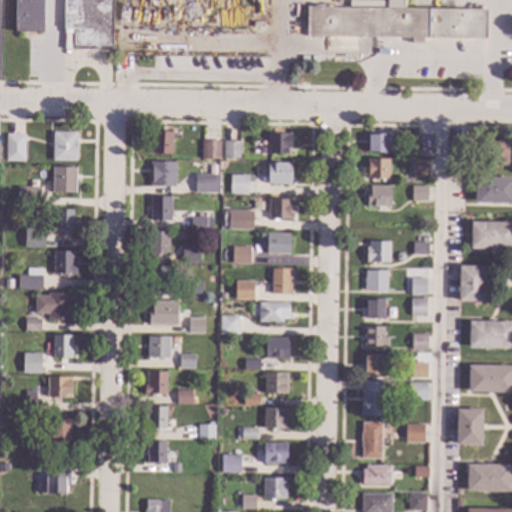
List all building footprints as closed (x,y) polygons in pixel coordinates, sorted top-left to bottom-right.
[(42,0),(42,32),(13,32),(13,0),(42,0)] [(110,0),(110,47),(98,47),(98,51),(85,50),(85,48),(70,48),(70,32),(62,32),(62,0),(110,0)] [(403,0),(403,9),(485,10),(485,39),(422,38),(422,44),(410,44),(410,39),(305,37),(306,8),(385,9),(385,0),(403,0)] [(172,133),(170,155),(151,154),(153,132),(172,133)] [(74,143),(75,143),(75,162),(52,161),(52,133),(75,133),(74,143)] [(291,148),(287,148),(287,155),(267,154),(267,133),(291,134),(291,148)] [(387,135),(387,153),(367,152),(367,134),(387,135)] [(23,161),(5,161),(5,135),(23,135),(23,161)] [(429,151),(414,151),(414,135),(430,135),(429,151)] [(464,156),(450,155),(450,140),(464,140),(464,156)] [(219,160),(200,160),(200,141),(218,142),(219,142),(219,160)] [(507,166),(489,166),(489,141),(507,141),(507,166)] [(239,159),(222,158),(222,142),(236,142),(239,142),(239,159)] [(427,160),(427,176),(411,176),(411,159),(427,160)] [(388,180),(366,179),(366,160),(389,160),(388,180)] [(174,163),(174,188),(148,187),(149,162),(174,163)] [(289,185),(266,184),(267,181),(263,181),(263,176),(267,176),(267,163),(290,164),(289,185)] [(75,193),(51,193),(52,168),(75,168),(75,193)] [(218,194),(194,193),(194,175),(218,175),(218,194)] [(246,195),(247,176),(229,176),(228,194),(246,195)] [(254,194),(239,194),(239,178),(254,178),(254,194)] [(511,204),(474,203),(474,178),(511,178),(511,204)] [(390,208),(365,207),(365,189),(369,189),(369,187),(390,187),(390,208)] [(426,202),(406,202),(406,187),(426,187),(426,202)] [(43,207),(26,207),(26,204),(22,204),(22,195),(26,195),(26,193),(43,193),(43,207)] [(170,222),(149,222),(149,197),(171,197),(170,222)] [(289,220),(267,219),(268,200),(290,200),(289,220)] [(73,233),(53,232),(53,210),(73,211),(73,233)] [(251,229),(227,229),(227,211),(251,212),(251,229)] [(206,229),(190,229),(190,218),(206,218),(206,229)] [(511,249),(468,249),(469,223),(511,223),(511,249)] [(44,248),(28,248),(29,232),(44,232),(44,248)] [(168,255),(148,255),(148,232),(168,233),(168,255)] [(288,255),(265,254),(265,246),(263,246),(263,242),(259,242),(259,235),(266,235),(266,234),(289,234),(288,255)] [(388,263),(365,263),(365,248),(368,248),(368,242),(389,243),(388,263)] [(427,256),(411,255),(411,244),(427,244),(427,256)] [(195,265),(180,265),(180,247),(196,247),(195,265)] [(249,264),(233,265),(233,248),(249,248),(249,264)] [(72,275),(52,275),(53,252),(73,252),(72,275)] [(405,258),(401,263),(396,260),(396,255),(401,253),(405,258)] [(483,303),(457,302),(458,266),(484,267),(483,303)] [(167,290),(147,290),(147,267),(168,267),(167,290)] [(40,291),(17,290),(17,276),(26,276),(26,269),(41,269),(40,291)] [(290,295),(266,295),(267,284),(271,284),(271,270),(290,270),(290,295)] [(386,291),(363,291),(364,271),(372,271),(386,272),(386,291)] [(425,296),(410,296),(410,279),(425,279),(425,296)] [(259,301),(242,301),(242,282),(259,283),(259,301)] [(200,300),(179,299),(179,283),(200,283),(200,300)] [(72,305),(71,305),(71,321),(46,320),(46,314),(33,314),(34,296),(47,297),(47,294),(70,294),(70,293),(72,293),(72,305)] [(383,319),(360,319),(360,308),(364,309),(365,299),(384,299),(383,319)] [(425,317),(409,317),(409,299),(425,299),(425,317)] [(175,310),(177,310),(176,326),(148,325),(148,308),(151,308),(151,302),(175,302),(175,310)] [(288,315),(286,315),(286,320),(281,320),(281,323),(257,323),(258,303),(288,304),(288,315)] [(39,332),(23,332),(23,319),(39,319),(39,332)] [(203,334),(187,334),(187,319),(203,319),(203,334)] [(232,322),(232,335),(218,335),(218,321),(232,322)] [(511,349),(467,349),(468,322),(511,322),(511,349)] [(382,348),(363,347),(364,327),(383,327),(382,348)] [(426,351),(411,351),(411,335),(426,335),(426,351)] [(70,358),(51,358),(51,337),(71,338),(70,358)] [(168,359),(146,358),(146,350),(144,350),(144,344),(146,344),(146,338),(168,338),(168,359)] [(287,359),(264,359),(264,338),(287,339),(287,359)] [(194,369),(179,369),(179,355),(194,356),(194,369)] [(382,375),(363,374),(363,355),(382,356),(382,375)] [(40,374),(17,374),(18,358),(40,359),(40,374)] [(259,371),(243,370),(243,360),(259,360),(259,371)] [(425,378),(410,378),(410,364),(426,364),(425,378)] [(511,394),(468,393),(468,366),(511,367),(511,394)] [(165,395),(142,395),(142,385),(145,385),(145,372),(166,372),(165,395)] [(287,394),(263,394),(264,375),(287,375),(287,394)] [(70,398),(46,397),(47,378),(71,378),(70,398)] [(381,390),(383,390),(383,405),(381,405),(380,417),(361,416),(361,415),(360,415),(360,391),(363,391),(363,382),(381,383),(381,390)] [(426,401),(408,401),(409,383),(411,383),(426,383),(426,401)] [(191,405),(175,405),(175,390),(191,391),(191,405)] [(35,399),(40,399),(39,414),(23,414),(24,392),(35,392),(35,399)] [(258,406),(242,406),(242,395),(258,395),(258,406)] [(165,429),(143,429),(143,417),(146,417),(146,407),(165,407),(165,429)] [(286,430),(262,429),(263,409),(286,409),(286,430)] [(481,446),(455,445),(456,410),(482,410),(481,446)] [(69,442),(49,442),(49,420),(69,420),(69,442)] [(380,424),(380,459),(361,459),(361,448),(359,448),(359,433),(361,433),(361,423),(380,424)] [(213,440),(197,440),(197,426),(214,427),(213,440)] [(423,443),(404,443),(404,426),(423,426),(423,443)] [(256,440),(240,440),(240,439),(235,439),(236,429),(240,429),(256,429),(256,440)] [(44,456),(26,456),(27,442),(44,442),(44,456)] [(164,464),(146,464),(146,443),(165,443),(164,464)] [(285,464),(262,464),(262,444),(286,444),(285,464)] [(234,475),(217,475),(217,459),(234,459),(234,475)] [(510,493),(465,492),(465,465),(510,465),(510,493)] [(389,486),(360,485),(361,470),(365,470),(365,466),(389,466),(389,486)] [(427,478),(413,478),(413,468),(427,468),(427,478)] [(69,484),(64,484),(64,494),(44,494),(45,477),(49,477),(49,470),(70,470),(69,484)] [(285,500),(262,499),(262,479),(285,480),(285,500)] [(390,511),(360,511),(360,494),(390,495),(390,511)] [(424,511),(408,511),(408,494),(425,494),(424,511)] [(254,510),(239,510),(240,496),(254,496),(254,510)] [(167,511),(143,511),(143,501),(168,502),(167,511)] [(270,511),(297,511),(297,504),(271,503),(270,511)]
